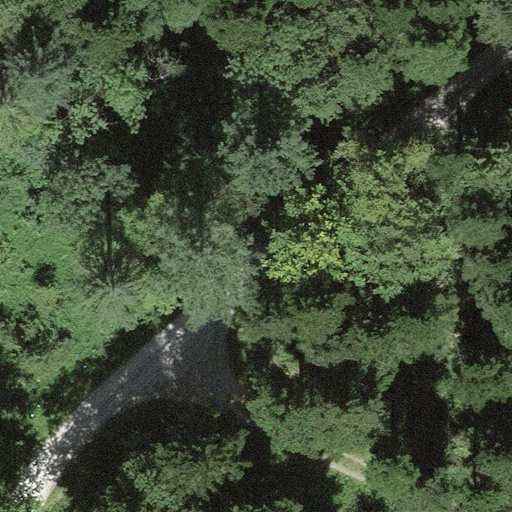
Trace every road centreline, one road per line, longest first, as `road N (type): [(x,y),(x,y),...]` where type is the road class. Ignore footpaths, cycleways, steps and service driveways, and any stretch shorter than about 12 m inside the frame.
road 1 (track): [(511,36),(214,299)]
road 2 (track): [(214,299),(258,386),(363,468),(472,511)]
road 3 (track): [(214,299),(53,445),(9,511)]
